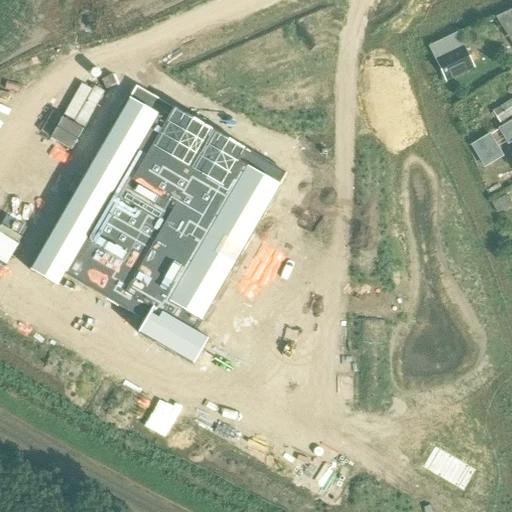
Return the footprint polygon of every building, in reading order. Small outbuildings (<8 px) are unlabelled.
[(435,60),(446,83),(474,69),(463,47),(435,60)] [(136,87),(65,209),(36,259),(29,271),(57,287),(64,276),(144,322),(137,334),(193,366),(196,361),(205,344),(208,339),(196,332),(286,174),(136,87)] [(511,99),(492,112),(500,125),(511,116),(511,99)] [(511,119),(494,132),(500,141),(511,134),(511,135),(511,119)] [(489,134),(470,146),(484,168),(503,157),(490,134),(489,134)] [(496,214),(511,206),(506,195),(491,203),(496,214)] [(442,451),(427,474),(462,495),(476,471),(442,450),(442,451)]
